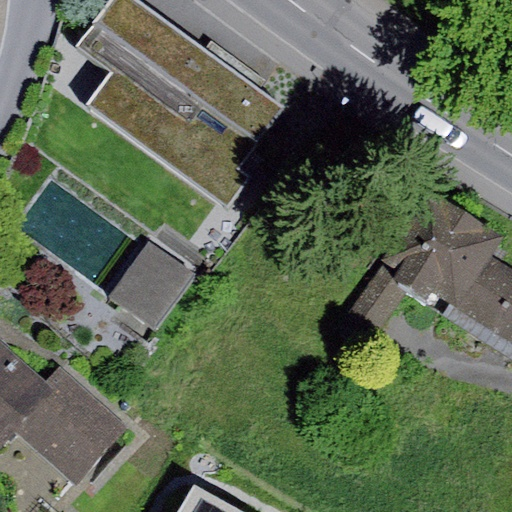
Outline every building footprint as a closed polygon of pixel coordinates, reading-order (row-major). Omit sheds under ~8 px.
[(284,107),(141,0),(109,0),(74,47),(108,73),(87,102),(228,208),(250,179),(237,170),(284,107)] [(506,236),(430,189),(385,260),(401,270),(394,281),(409,290),(429,303),(433,295),(458,311),(492,258),(506,236)] [(195,273),(150,242),(110,298),(155,329),(195,273)] [(511,271),(492,258),(458,311),(511,345),(511,271)] [(401,270),(385,260),(336,331),(366,352),(409,290),(394,281),(401,270)] [(0,339),(0,452),(17,433),(77,487),(131,427),(62,365),(47,382),(0,339)]
